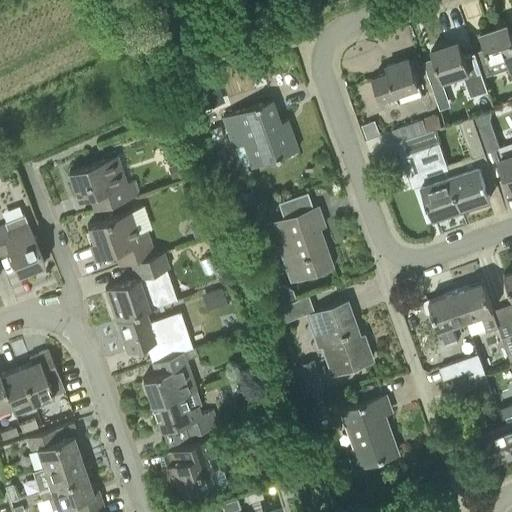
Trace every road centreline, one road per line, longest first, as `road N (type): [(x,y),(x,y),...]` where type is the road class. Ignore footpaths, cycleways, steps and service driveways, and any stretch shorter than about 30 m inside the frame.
road 1 (residential): [(319,511),(290,400),(225,218),(121,0)]
road 2 (residential): [(392,256),(378,239),(333,62),(350,36),(450,0)]
road 3 (residential): [(63,325),(85,348),(141,511)]
road 4 (residential): [(63,325),(74,290),(25,170)]
road 5 (residential): [(471,505),(414,359)]
road 6 (residential): [(392,256),(418,261),(511,229)]
